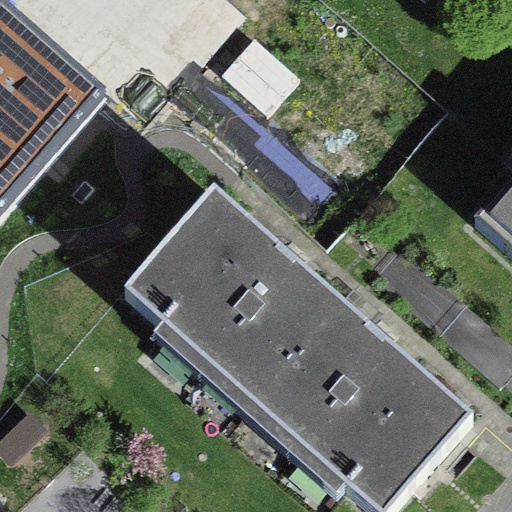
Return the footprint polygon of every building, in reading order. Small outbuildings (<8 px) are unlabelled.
[(0,0),(0,216),(108,89),(2,0),(0,0)] [(259,36),(226,70),(269,110),(301,76),(259,36)] [(511,186),(477,226),(511,256),(511,186)] [(343,313),(215,200),(126,300),(254,413),(343,313)] [(397,511),(473,428),(343,313),(254,413),(366,511),(397,511)]
